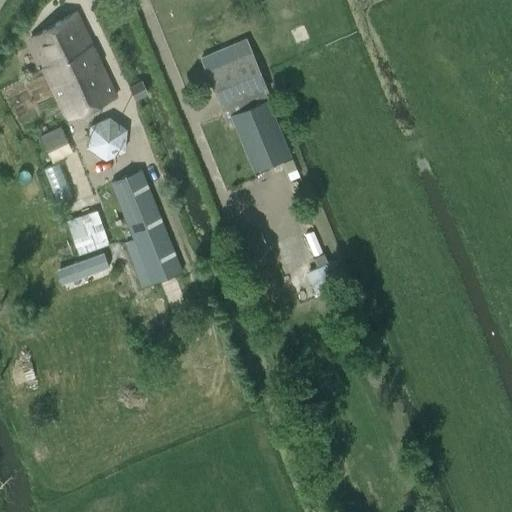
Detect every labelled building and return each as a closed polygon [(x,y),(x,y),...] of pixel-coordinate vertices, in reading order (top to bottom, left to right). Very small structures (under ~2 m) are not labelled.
[(48,76),(96,54),(76,11),(30,38),(48,76)] [(235,60),(207,71),(222,108),(226,106),(230,116),(268,100),(264,91),(266,90),(252,53),(246,38),(229,45),(235,60)] [(96,54),(48,76),(68,119),(115,97),(96,54)] [(135,100),(147,94),(141,81),(129,87),(135,100)] [(253,170),(290,154),(268,100),(230,116),(253,170)] [(105,159),(124,150),(125,130),(108,118),(90,127),(88,147),(105,159)] [(56,143),(50,131),(39,137),(45,149),(56,143)] [(291,159),(282,163),(289,179),(298,176),(291,159)] [(141,286),(181,273),(140,171),(111,183),(134,240),(124,244),(141,286)] [(80,217),(65,222),(72,240),(86,235),(80,217)] [(313,231),(304,234),(314,256),(322,253),(313,231)] [(317,291),(340,280),(331,260),(308,271),(317,291)]
